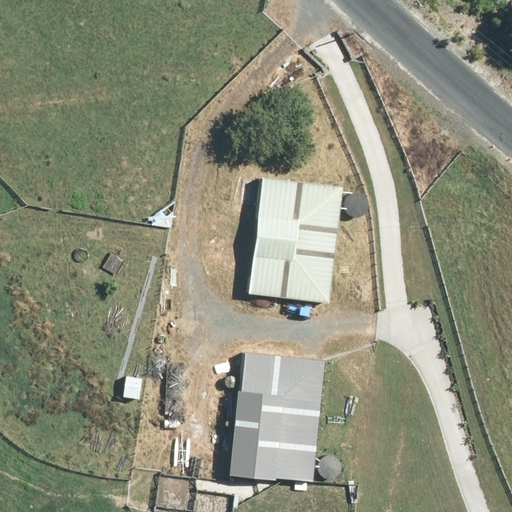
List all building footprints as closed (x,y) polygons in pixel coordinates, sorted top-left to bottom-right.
[(363,219),(366,190),(255,176),(242,292),(324,302),(334,216),(363,219)] [(229,388),(222,472),(337,483),(339,455),(311,452),(319,359),(238,351),(235,388),(229,388)] [(181,367),(165,366),(161,427),(177,428),(181,367)] [(184,511),(186,484),(153,481),(151,511),(162,511),(184,511)] [(221,511),(223,495),(192,493),(190,511),(221,511)]
